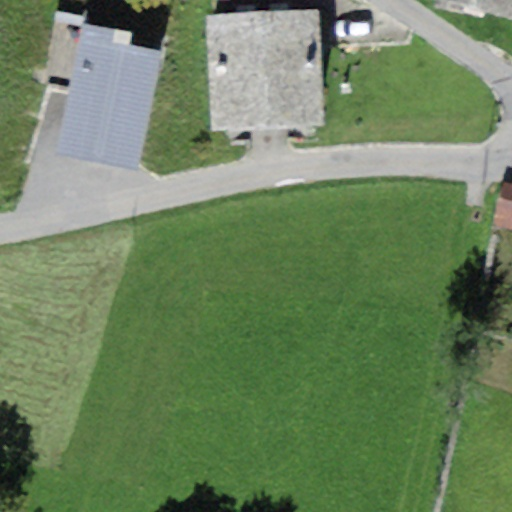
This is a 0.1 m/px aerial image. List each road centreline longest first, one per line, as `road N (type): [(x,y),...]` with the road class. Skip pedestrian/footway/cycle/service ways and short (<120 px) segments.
road 1 (residential): [(0,227),(234,178),(485,168),(511,155)]
road 2 (residential): [(511,89),(391,0)]
